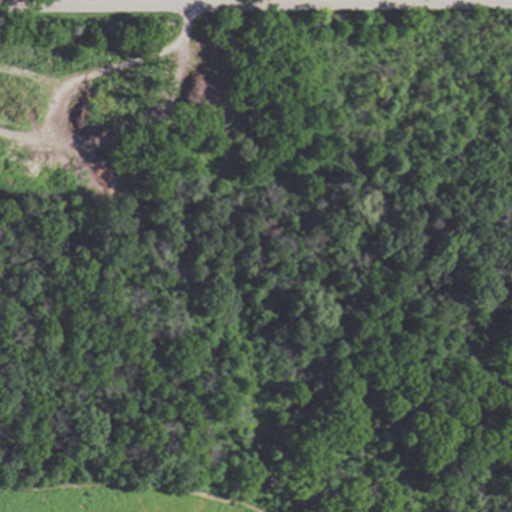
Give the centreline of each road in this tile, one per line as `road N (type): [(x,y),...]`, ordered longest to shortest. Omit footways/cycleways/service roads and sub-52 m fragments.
road 1 (residential): [(511,0),(0,2)]
road 2 (track): [(190,2),(177,81),(133,136),(65,147),(45,139),(46,122),(68,83),(184,42)]
road 3 (track): [(68,83),(0,69),(28,138),(45,139)]
